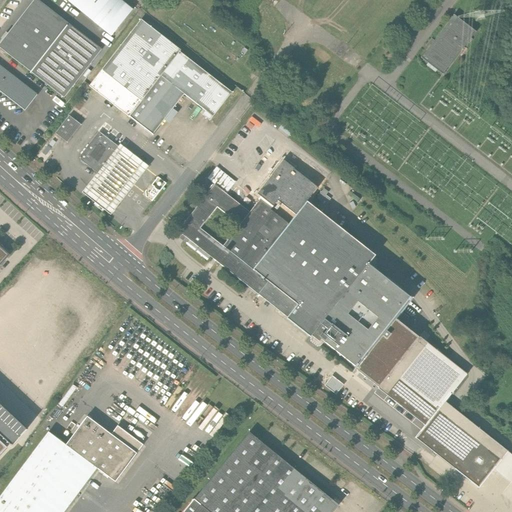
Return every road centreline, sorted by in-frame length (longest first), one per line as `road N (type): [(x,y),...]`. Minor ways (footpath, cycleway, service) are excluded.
road 1 (primary): [(451,511),(135,268),(118,265)]
road 2 (primary): [(118,265),(124,282),(419,511)]
road 3 (unclassified): [(247,97),(118,265)]
road 4 (primary): [(118,265),(0,157)]
